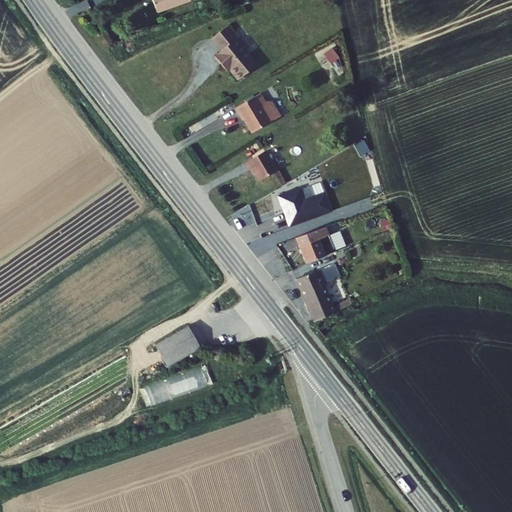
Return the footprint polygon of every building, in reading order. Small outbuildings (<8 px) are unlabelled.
[(154,0),(158,10),(186,0),(154,0)] [(225,45),(217,51),(229,69),(232,67),(240,78),(260,64),(241,38),(244,36),(233,22),(217,33),(225,45)] [(333,48),(324,55),(332,65),(341,58),(333,48)] [(249,105),(228,116),(235,128),(237,128),(245,142),(274,125),(266,111),(260,110),(258,106),(251,109),(249,105)] [(265,151),(246,164),(251,171),(253,170),(261,181),(278,170),(265,151)] [(287,230),(327,215),(321,199),(300,206),(296,196),(275,204),(280,217),(282,217),(287,230)] [(292,236),(301,262),(330,249),(321,225),(292,236)] [(312,270),(295,277),(311,319),(337,308),(334,298),(326,301),(312,270)] [(152,357),(165,380),(199,362),(187,338),(152,357)]
